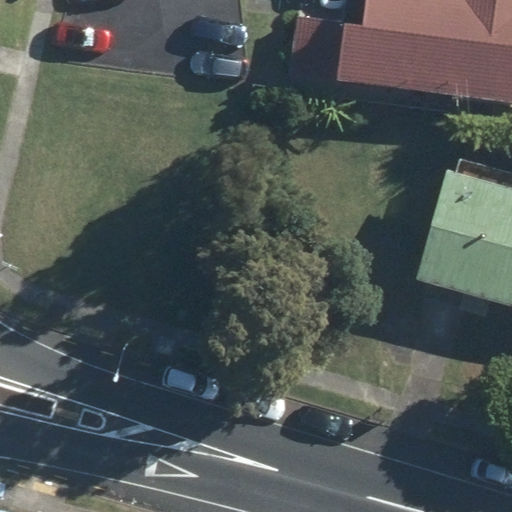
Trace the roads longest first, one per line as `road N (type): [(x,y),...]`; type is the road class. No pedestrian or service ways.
road 1 (tertiary): [(0,364),(505,511)]
road 2 (tertiary): [(313,511),(0,432)]
